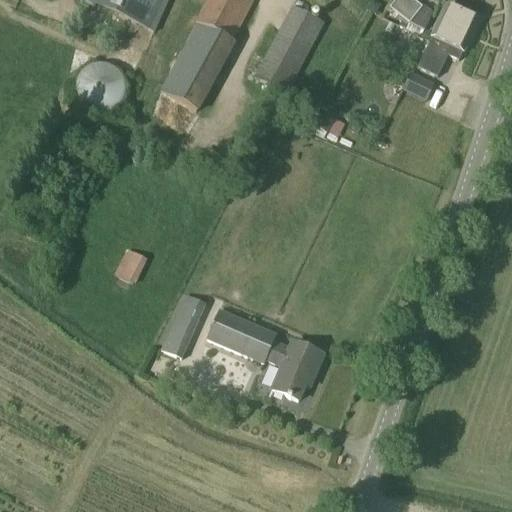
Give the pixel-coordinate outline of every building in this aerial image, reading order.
[(75,0),(153,34),(168,0),(75,0)] [(159,95),(197,115),(234,48),(231,46),(252,5),(243,0),(207,0),(194,25),(197,26),(159,95)] [(412,0),(397,0),(389,11),(408,27),(421,11),(411,3),(412,0)] [(417,70),(437,79),(447,57),(459,63),(478,22),(476,17),(467,13),(461,15),(446,8),(417,70)] [(254,79),(286,97),(323,26),(292,9),(254,79)] [(126,90),(126,89),(125,84),(123,78),(121,73),(117,69),(114,65),(107,62),(100,60),(96,60),(92,61),(85,63),(80,65),(76,69),(72,74),(70,78),(69,83),(68,89),(69,95),(71,101),(73,105),(77,110),(82,114),(85,116),(91,117),(96,118),(101,118),(107,116),(112,114),(117,110),(121,105),(123,101),(125,95),(126,90)] [(402,93),(425,103),(433,88),(410,77),(402,93)] [(328,120),(323,134),(339,139),(344,125),(328,120)] [(147,263),(126,252),(113,277),(134,288),(147,263)] [(160,354),(181,363),(204,307),(183,299),(160,354)] [(272,393),(298,404),(307,381),(312,383),(323,358),(292,345),(289,351),(273,344),(276,338),(219,314),(206,344),(263,368),(264,365),(281,371),(272,393)]
